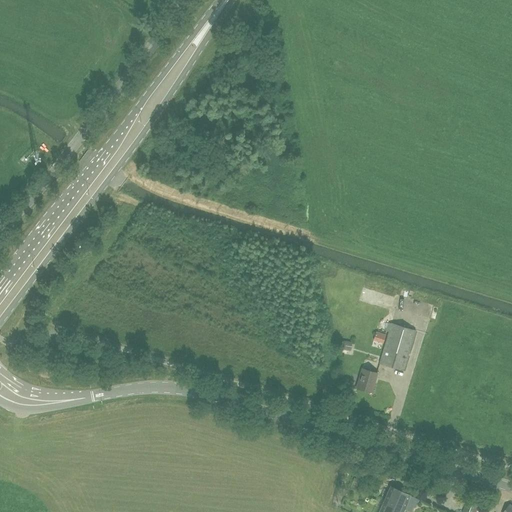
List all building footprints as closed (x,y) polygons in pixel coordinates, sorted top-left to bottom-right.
[(83,139),(71,151),(77,156),(89,144),(83,139)] [(377,303),(376,295),(366,296),(367,304),(377,303)] [(391,324),(379,364),(403,371),(415,331),(391,324)] [(361,369),(356,388),(371,392),(376,374),(361,369)] [(402,511),(410,496),(390,487),(379,511),(402,511)] [(470,500),(464,511),(475,511),(479,504),(470,500)]
